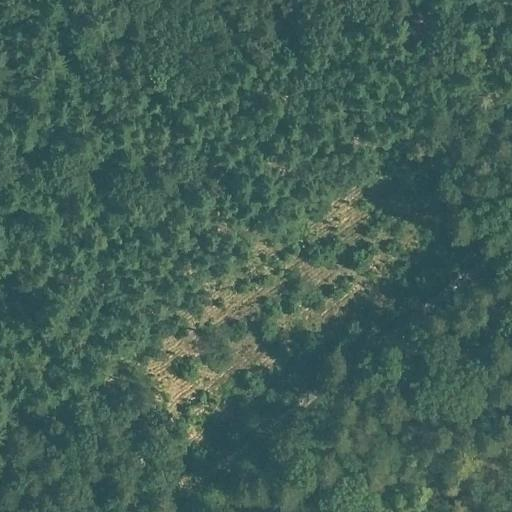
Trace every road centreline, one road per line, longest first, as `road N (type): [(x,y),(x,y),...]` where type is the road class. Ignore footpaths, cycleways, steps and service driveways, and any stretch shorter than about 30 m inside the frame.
road 1 (track): [(0,4),(85,71),(120,87),(173,86),(290,44),(391,34),(438,168),(511,253)]
road 2 (track): [(167,511),(511,238)]
